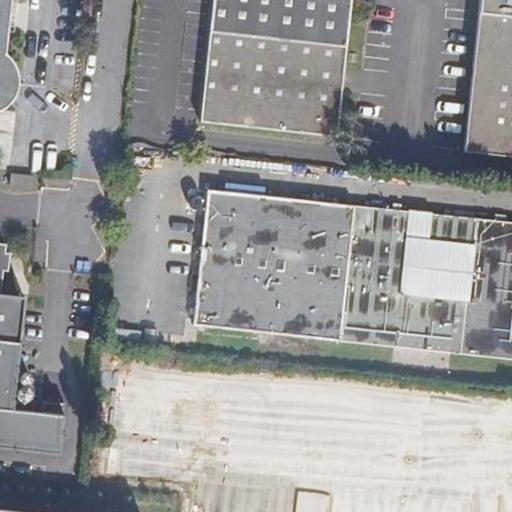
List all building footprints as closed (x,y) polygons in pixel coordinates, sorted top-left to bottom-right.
[(0,0),(0,103),(1,103),(8,99),(14,91),(17,80),(17,65),(12,55),(5,47),(8,24),(11,0),(0,0)] [(345,0),(209,0),(196,116),(331,131),(345,0)] [(511,0),(477,0),(462,147),(511,152),(511,0)] [(31,172),(9,172),(9,183),(31,184),(31,172)] [(511,221),(207,188),(192,324),(511,358),(511,221)] [(0,444),(59,451),(62,409),(11,407),(17,294),(0,291),(0,267),(2,268),(4,248),(0,248),(1,239),(0,238),(0,444)] [(166,330),(123,326),(122,336),(165,340),(166,330)]
